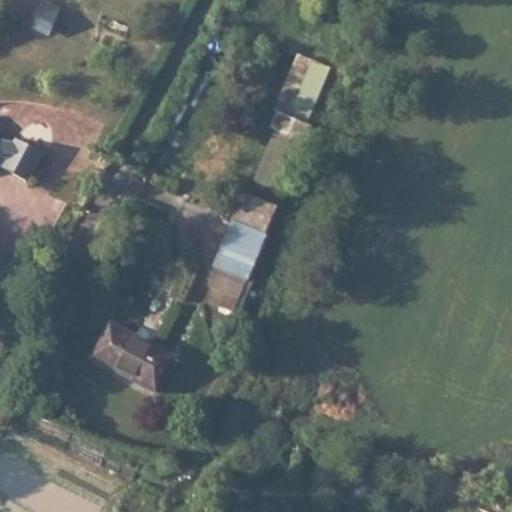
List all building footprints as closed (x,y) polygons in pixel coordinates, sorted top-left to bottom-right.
[(45,7),(43,13),(59,19),(61,13),(45,7)] [(43,13),(37,29),(53,35),(59,19),(43,13)] [(0,160),(0,163),(27,177),(41,148),(13,135),(12,139),(0,160)] [(12,139),(0,137),(0,159),(0,160),(12,139)] [(239,229),(260,239),(273,212),(251,202),(239,229)] [(265,241),(260,239),(239,229),(219,272),(245,285),(265,241)] [(231,316),(245,285),(219,272),(215,310),(231,316)] [(176,357),(116,327),(98,362),(160,391),(176,357)]
